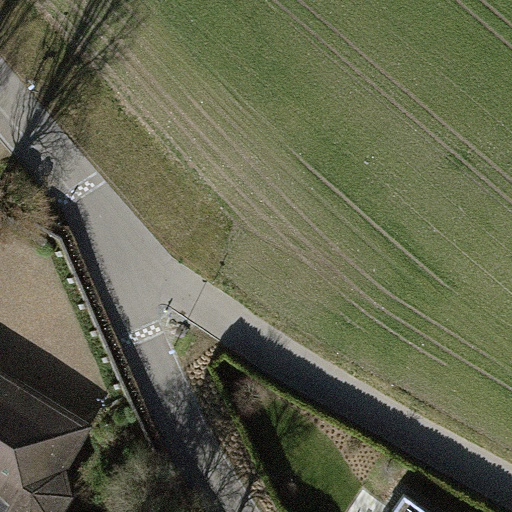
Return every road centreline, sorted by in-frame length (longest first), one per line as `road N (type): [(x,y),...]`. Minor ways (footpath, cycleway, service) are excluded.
road 1 (residential): [(0,94),(72,182),(115,258),(186,438),(231,511)]
road 2 (track): [(511,496),(115,258)]
